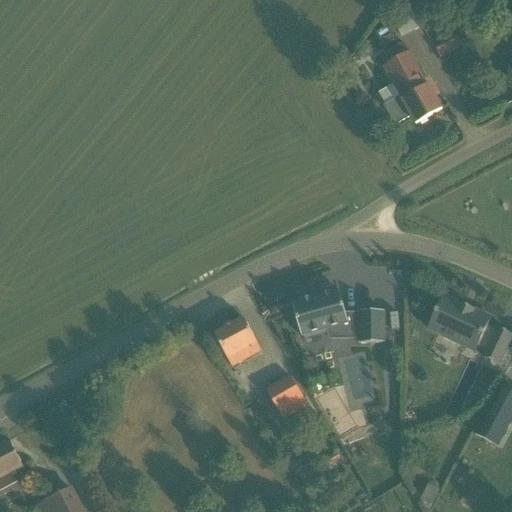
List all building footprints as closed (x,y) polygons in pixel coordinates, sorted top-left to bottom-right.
[(394,62),(384,68),(403,101),(388,110),(386,106),(385,107),(395,126),(411,117),(416,125),(442,110),(432,93),(431,93),(409,54),(402,43),(388,51),(394,62)] [(345,314),(339,291),(292,304),(301,337),(327,330),(330,339),(359,339),(359,344),(385,344),(384,312),(359,312),(359,313),(345,314)] [(477,348),(486,353),(484,358),(498,365),(511,336),(497,329),(497,331),(488,327),(491,319),(444,297),(428,330),(476,352),(477,348)] [(232,368),(243,362),(262,352),(244,319),(214,335),(232,368)] [(349,361),(355,396),(374,393),(368,357),(349,361)] [(284,421),(308,406),(291,378),(266,393),(284,421)] [(498,444),(511,419),(511,383),(505,380),(477,433),(498,444)] [(349,420),(332,391),(317,400),(334,429),(349,420)] [(9,441),(0,445),(0,497),(20,487),(13,473),(23,468),(9,441)] [(82,511),(80,507),(71,489),(42,504),(46,511),(82,511)]
